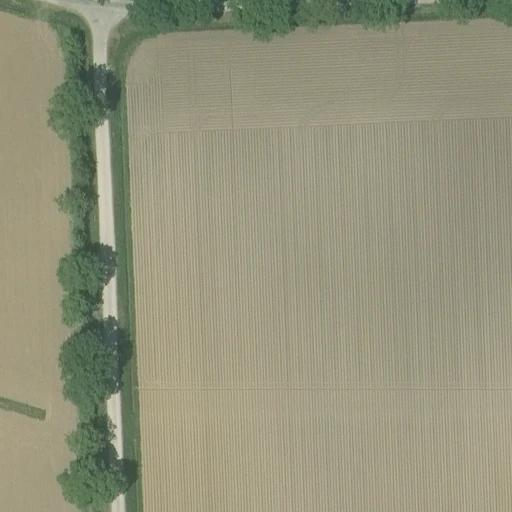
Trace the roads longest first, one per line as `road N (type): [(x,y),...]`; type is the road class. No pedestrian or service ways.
road 1 (track): [(96,1),(118,511)]
road 2 (unclassified): [(470,0),(193,11),(79,0)]
